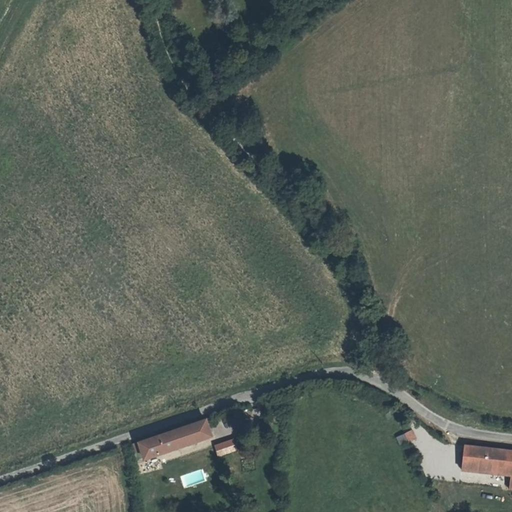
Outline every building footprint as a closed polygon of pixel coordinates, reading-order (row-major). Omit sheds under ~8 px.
[(205,421),(132,445),(134,456),(140,454),(143,462),(210,438),(205,421)] [(395,437),(399,446),(417,438),(413,429),(395,437)] [(234,450),(232,442),(215,447),(218,455),(234,450)] [(462,473),(494,475),(494,467),(503,468),(503,475),(511,476),(511,475),(511,449),(464,445),(462,473)] [(494,475),(503,475),(503,468),(494,467),(494,475)]
